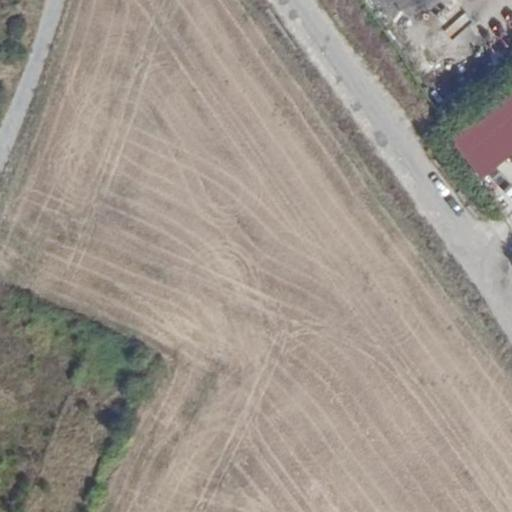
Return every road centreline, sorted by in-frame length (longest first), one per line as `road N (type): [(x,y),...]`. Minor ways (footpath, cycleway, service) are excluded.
road 1 (unclassified): [(290,0),(511,299)]
road 2 (residential): [(0,146),(55,0)]
